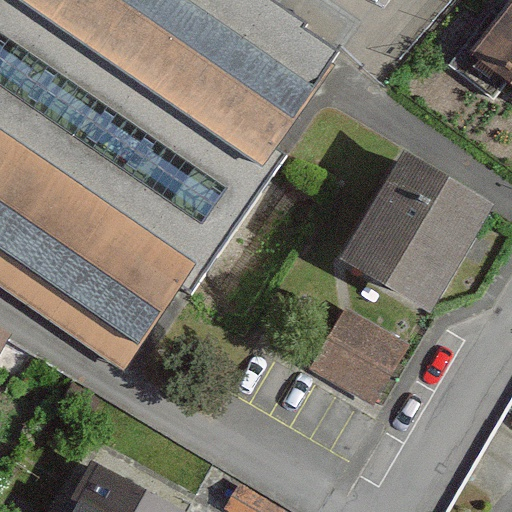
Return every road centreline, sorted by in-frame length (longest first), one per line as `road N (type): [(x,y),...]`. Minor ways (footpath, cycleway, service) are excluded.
road 1 (residential): [(333,511),(0,308)]
road 2 (residential): [(401,511),(511,308)]
